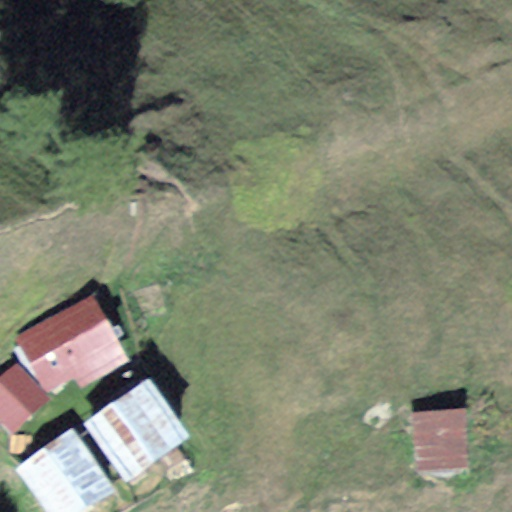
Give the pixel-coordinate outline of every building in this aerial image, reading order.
[(158,296),(75,339),(101,389),(184,346),(158,296)] [(231,377),(179,415),(215,463),(267,425),(231,377)] [(42,378),(36,414),(82,422),(89,387),(42,378)] [(511,408),(499,409),(501,453),(511,452),(511,408)] [(133,432),(87,462),(116,506),(162,476),(133,432)]
